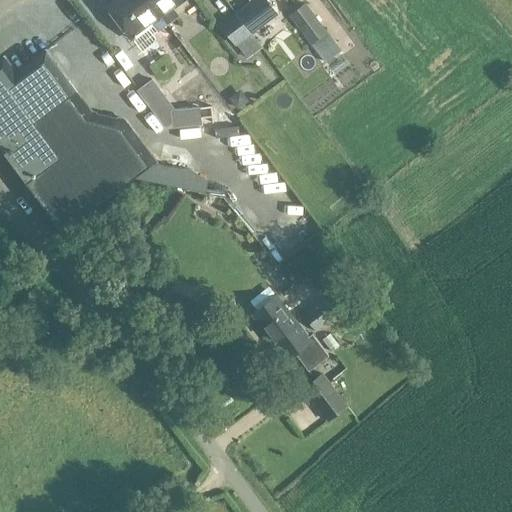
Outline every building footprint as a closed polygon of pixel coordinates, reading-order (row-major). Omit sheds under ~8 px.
[(156,32),(167,24),(148,0),(113,0),(115,1),(107,7),(131,40),(151,25),(156,32)] [(148,0),(167,24),(177,17),(172,9),(184,0),(148,0)] [(262,48),(251,34),(276,15),(264,0),(255,0),(221,26),(235,45),(236,45),(247,59),(262,48)] [(341,50),(328,33),(305,4),(289,16),(325,63),(341,50)] [(65,16),(75,40),(86,35),(76,11),(65,16)] [(0,21),(0,34),(16,25),(10,15),(0,21)] [(50,33),(40,42),(54,59),(64,51),(50,33)] [(12,45),(20,56),(33,47),(25,36),(12,45)] [(0,158),(58,236),(158,161),(126,119),(93,112),(47,51),(17,74),(5,58),(0,61),(0,158)] [(192,65),(178,73),(184,83),(198,74),(192,65)] [(173,129),(202,126),(200,108),(171,111),(173,129)] [(233,134),(233,113),(210,113),(209,133),(233,134)] [(203,153),(202,165),(225,167),(226,156),(203,153)] [(155,183),(205,193),(208,175),(158,165),(155,183)] [(304,312),(326,291),(319,284),(297,304),(304,312)] [(308,336),(297,322),(277,295),(252,314),(265,331),(264,332),(284,360),(298,350),(302,355),(298,358),(308,370),(328,355),(311,333),(308,336)] [(316,333),(342,313),(329,297),(304,316),(316,333)] [(326,420),(345,405),(322,373),(302,388),(326,420)] [(225,415),(250,395),(237,379),(213,399),(225,415)]
